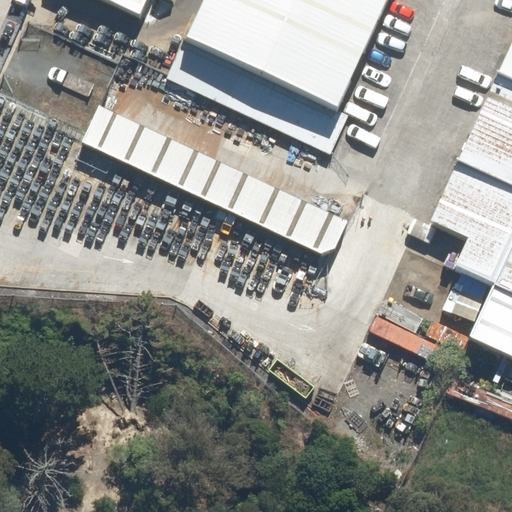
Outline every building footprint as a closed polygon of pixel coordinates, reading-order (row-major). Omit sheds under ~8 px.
[(199,0),(184,34),(335,102),(381,0),(199,0)] [(511,28),(431,208),(501,239),(464,322),(511,343),(511,28)] [(340,195),(95,85),(75,131),(320,241),(340,195)] [(383,326),(348,402),(340,418),(369,431),(377,416),(412,432),(448,356),(383,326)] [(511,408),(452,382),(446,398),(511,426),(511,408)]
